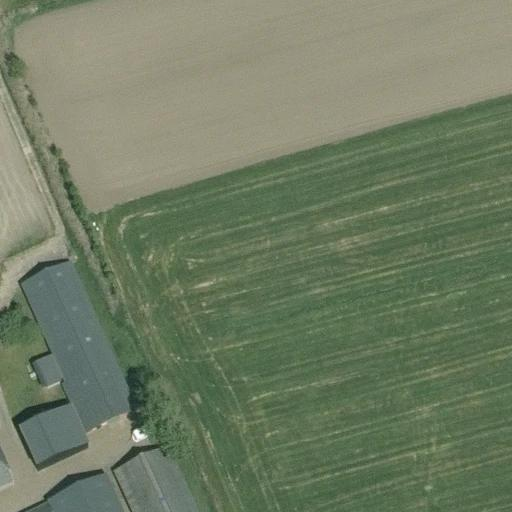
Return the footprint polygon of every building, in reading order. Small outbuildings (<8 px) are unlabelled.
[(137,414),(69,267),(21,290),(66,387),(63,389),(86,437),(137,414)] [(88,450),(70,411),(18,435),(36,474),(88,450)] [(113,474),(130,511),(196,511),(168,449),(113,474)] [(0,488),(12,484),(0,457),(0,488)] [(116,511),(102,480),(43,506),(46,511),(116,511)]
